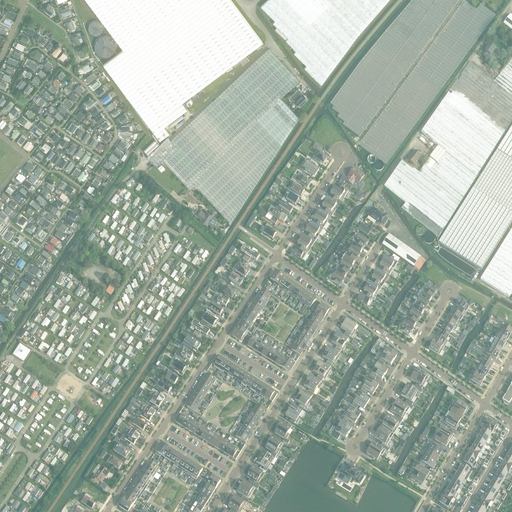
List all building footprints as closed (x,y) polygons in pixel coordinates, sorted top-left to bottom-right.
[(263,42),(231,0),(86,0),(123,50),(103,64),(160,140),(169,133),(165,126),(187,109),(182,102),(263,42)] [(267,0),(261,6),(275,21),(273,23),(288,38),(285,40),(296,51),(294,53),(307,66),(304,68),(321,85),(357,35),(358,35),(388,0),(267,0)] [(360,63),(330,104),(334,107),(332,109),(339,115),(337,117),(344,122),(342,125),(360,137),(459,0),(412,0),(379,39),(360,63)] [(358,145),(385,165),(392,156),(423,114),(453,72),(494,17),(495,15),(486,8),(480,4),(476,10),(464,1),(443,29),(403,84),(392,99),(358,145)] [(48,6),(44,11),(51,15),(54,11),(48,6)] [(69,7),(61,10),(63,16),(71,13),(69,7)] [(511,31),(511,16),(510,15),(502,24),(511,31)] [(9,27),(10,23),(9,22),(10,21),(5,19),(2,24),(9,27)] [(80,32),(71,35),(72,37),(78,35),(81,42),(83,41),(80,32)] [(38,41),(42,36),(38,33),(34,38),(38,41)] [(43,46),(48,40),(44,37),(40,43),(43,46)] [(22,51),(24,46),(18,43),(15,48),(22,51)] [(495,47),(495,48),(489,44),(482,55),(485,57),(488,53),(490,55),(491,53),(494,56),(499,50),(495,47)] [(56,57),(62,51),(57,47),(52,54),(56,57)] [(83,49),(78,51),(81,58),(86,56),(83,49)] [(230,223),(299,118),(294,113),(281,98),(299,81),(269,49),(171,141),(168,138),(147,157),(154,165),(156,166),(163,160),(187,186),(190,189),(194,185),(230,223)] [(39,61),(42,55),(36,52),(33,58),(39,61)] [(63,62),(67,56),(63,53),(59,58),(63,62)] [(421,132),(438,146),(446,152),(436,164),(429,158),(418,172),(402,159),(397,166),(392,175),(384,186),(392,193),(405,203),(401,208),(424,227),(438,238),(447,222),(501,138),(511,120),(511,58),(500,73),(491,66),(485,74),(470,61),(460,75),(461,76),(458,81),(457,80),(426,125),(421,132)] [(49,69),(52,65),(47,61),(44,65),(49,69)] [(37,65),(31,62),(28,67),(35,70),(37,65)] [(42,77),(46,73),(41,69),(37,73),(42,77)] [(86,78),(89,83),(96,78),(92,73),(86,78)] [(8,82),(10,76),(4,74),(2,79),(8,82)] [(36,85),(40,81),(35,76),(31,81),(36,85)] [(22,89),(26,83),(21,79),(17,85),(22,89)] [(93,87),(95,89),(100,85),(99,83),(97,81),(91,85),(93,87)] [(29,94),(33,89),(30,87),(30,86),(28,84),(24,91),(29,94)] [(56,90),(50,85),(47,89),(53,94),(56,90)] [(80,94),(84,89),(79,85),(75,90),(80,94)] [(98,94),(100,97),(106,92),(104,90),(102,87),(97,92),(98,94)] [(300,107),(308,99),(298,88),(290,97),(300,107)] [(51,95),(45,91),(42,96),(47,100),(51,95)] [(74,101),(78,97),(73,93),(69,97),(74,101)] [(105,104),(112,99),(108,94),(101,99),(105,104)] [(45,102),(40,98),(37,103),(42,106),(45,102)] [(9,111),(13,106),(9,103),(5,108),(9,111)] [(61,103),(57,108),(64,113),(67,109),(61,103)] [(115,107),(112,103),(107,107),(110,111),(115,107)] [(36,113),(40,108),(35,105),(32,109),(36,113)] [(99,112),(96,107),(90,111),(94,116),(99,112)] [(19,112),(15,108),(11,113),(15,117),(16,117),(17,117),(19,114),(18,113),(19,112)] [(80,119),(84,114),(80,110),(76,115),(80,119)] [(63,116),(58,112),(54,116),(60,121),(63,116)] [(104,118),(101,114),(95,119),(98,123),(104,118)] [(122,124),(129,119),(125,114),(119,119),(122,124)] [(53,119),(48,115),(44,119),(50,123),(53,119)] [(24,126),(28,120),(22,116),(18,121),(24,126)] [(40,121),(38,125),(44,130),(47,126),(40,121)] [(110,126),(106,121),(101,124),(105,129),(110,126)] [(72,133),(77,126),(73,123),(68,130),(72,133)] [(511,124),(486,166),(459,209),(439,242),(481,269),(489,257),(507,228),(511,220),(511,124)] [(16,138),(20,133),(15,130),(12,134),(12,135),(11,136),(14,139),(15,137),(16,138)] [(87,142),(91,135),(87,133),(83,139),(87,142)] [(57,142),(61,137),(55,134),(52,139),(57,142)] [(65,148),(68,142),(63,139),(60,144),(65,148)] [(96,146),(98,142),(93,139),(89,144),(94,147),(95,145),(96,146)] [(123,149),(127,144),(121,140),(118,145),(123,149)] [(155,140),(144,150),(148,154),(159,144),(155,140)] [(28,150),(32,145),(28,141),(24,146),(28,150)] [(45,142),(41,147),(45,149),(44,151),(46,153),(51,147),(45,142)] [(100,152),(105,145),(101,143),(97,149),(100,152)] [(316,151),(313,156),(323,163),(327,158),(324,156),(325,155),(323,154),(324,152),(320,150),(322,148),(315,143),(314,146),(318,149),(316,151)] [(73,153),(77,148),(72,144),(68,150),(73,153)] [(429,157),(429,158),(436,164),(446,152),(438,146),(429,157)] [(113,152),(119,156),(121,154),(122,152),(116,148),(115,150),(113,152)] [(80,158),(84,152),(80,149),(76,155),(80,158)] [(50,159),(55,153),(52,150),(47,157),(50,159)] [(407,160),(414,165),(421,155),(414,150),(407,160)] [(43,156),(38,152),(35,156),(40,160),(43,156)] [(56,164),(61,157),(57,154),(52,161),(56,164)] [(86,163),(90,157),(86,154),(81,160),(86,163)] [(62,168),(67,161),(63,159),(58,166),(62,168)] [(307,162),(304,166),(306,168),(305,170),(314,176),(318,169),(315,167),(316,164),(311,161),(309,163),(307,162)] [(70,172),(75,165),(70,162),(66,169),(70,172)] [(27,173),(33,166),(29,163),(23,170),(27,173)] [(364,176),(353,168),(348,176),(347,178),(343,176),(340,181),(343,183),(346,180),(352,185),(355,181),(358,183),(364,176)] [(99,173),(105,177),(108,173),(102,169),(99,173)] [(295,175),(292,179),(296,182),(297,181),(307,188),(311,182),(306,179),(307,177),(302,173),(299,177),(295,175)] [(21,184),(25,179),(22,176),(21,177),(19,175),(16,180),(21,184)] [(34,184),(37,180),(32,176),(29,180),(34,184)] [(98,185),(100,182),(95,179),(92,183),(97,187),(98,185)] [(29,190),(32,186),(26,182),(23,186),(29,190)] [(292,183),(289,188),(301,196),(305,191),(292,183)] [(348,191),(338,184),(336,187),(335,186),(332,190),(333,191),(333,190),(344,198),(348,191)] [(10,197),(15,190),(12,187),(10,188),(9,188),(5,193),(10,197)] [(49,194),(44,190),(41,194),(46,198),(49,194)] [(344,198),(333,190),(333,191),(330,194),(331,195),(329,197),(338,203),(342,197),(344,198)] [(115,205),(119,199),(123,202),(124,200),(116,194),(111,201),(115,205)] [(290,194),(286,200),(295,206),(299,200),(295,198),(290,194)] [(19,203),(22,199),(17,195),(14,199),(19,203)] [(44,200),(39,197),(36,201),(41,205),(44,200)] [(334,209),(338,203),(329,197),(328,199),(327,198),(324,203),(325,203),(336,210),(334,209)] [(77,203),(83,207),(85,205),(87,202),(81,198),(79,201),(77,203)] [(164,209),(168,202),(165,199),(160,207),(164,209)] [(61,209),(64,205),(58,201),(55,205),(61,209)] [(293,209),(287,205),(282,202),(279,207),(277,206),(275,208),(282,213),(284,210),(290,214),(293,209)] [(40,207),(34,203),(31,207),(36,211),(40,207)] [(336,210),(325,203),(324,203),(322,207),(321,210),(332,217),(336,210)] [(9,215),(12,211),(7,207),(5,210),(5,209),(3,211),(9,215)] [(56,216),(59,211),(54,208),(51,212),(56,216)] [(287,218),(281,214),(281,215),(276,212),(277,211),(271,208),(268,212),(273,216),(271,220),(270,221),(275,225),(276,224),(278,219),(284,223),(287,218)] [(380,224),(384,217),(376,212),(377,211),(373,208),(368,216),(380,224)] [(200,210),(197,216),(201,218),(200,220),(207,224),(208,223),(212,226),(217,218),(213,216),(215,213),(211,210),(209,213),(206,211),(205,213),(200,210)] [(332,217),(321,210),(320,212),(318,211),(315,215),(316,216),(316,215),(327,223),(332,217)] [(68,216),(75,220),(78,216),(71,211),(68,216)] [(51,222),(54,218),(49,214),(46,219),(51,222)] [(327,223),(316,215),(316,216),(314,219),(314,220),(313,222),(323,229),(327,223)] [(22,226),(26,221),(22,218),(18,223),(22,226)] [(68,226),(71,227),(72,225),(74,223),(67,219),(65,221),(64,223),(66,224),(65,224),(68,226)] [(50,225),(44,221),(41,226),(47,230),(50,225)] [(323,229),(313,222),(311,224),(308,228),(319,235),(323,229)] [(362,223),(358,228),(368,235),(372,230),(362,223)] [(266,227),(263,232),(266,235),(266,236),(269,238),(269,237),(273,239),(276,234),(270,230),(272,227),(267,224),(265,227),(266,227)] [(59,229),(65,233),(68,229),(62,225),(59,229)] [(319,235),(308,228),(305,232),(306,232),(304,235),(315,242),(319,235)] [(511,228),(502,244),(480,280),(501,293),(506,296),(509,298),(511,292),(511,228)] [(58,231),(54,235),(61,240),(63,237),(64,239),(66,236),(58,231)] [(414,267),(421,257),(389,234),(382,245),(414,267)] [(309,246),(313,240),(315,242),(304,235),(303,237),(302,236),(299,240),(300,241),(300,240),(311,248),(309,246)] [(368,242),(356,235),(352,241),(363,248),(364,246),(366,247),(368,242)] [(139,247),(143,239),(139,237),(135,245),(139,247)] [(50,243),(55,246),(57,244),(58,242),(53,238),(51,241),(50,243)] [(184,247),(188,249),(193,242),(189,240),(184,247)] [(311,248),(300,240),(300,241),(297,245),(298,245),(296,247),(307,254),(311,248)] [(362,250),(363,248),(352,241),(354,243),(351,249),(348,247),(348,248),(360,255),(360,254),(362,251),(362,250)] [(196,255),(201,246),(198,244),(193,253),(196,255)] [(45,249),(51,254),(55,249),(48,245),(47,247),(45,249)] [(259,256),(254,252),(253,253),(249,250),(249,249),(244,246),(241,250),(246,254),(243,258),(242,259),(248,263),(248,262),(251,257),(256,261),(259,256)] [(34,250),(30,247),(26,253),(30,256),(34,250)] [(307,254),(296,247),(295,249),(293,248),(291,253),(302,261),(307,254)] [(360,255),(348,248),(344,254),(355,261),(356,258),(358,259),(360,255),(360,254),(360,255)] [(137,251),(132,258),(136,261),(141,253),(137,251)] [(184,258),(189,261),(190,257),(193,259),(195,255),(187,251),(184,258)] [(354,263),(355,261),(344,254),(346,255),(343,261),(340,260),(351,267),(354,263)] [(15,256),(10,264),(13,266),(14,264),(18,259),(15,256)] [(391,259),(387,256),(385,258),(384,258),(381,262),(382,262),(393,269),(397,263),(391,259)] [(42,266),(45,261),(40,257),(37,262),(42,266)] [(311,270),(318,260),(315,258),(308,268),(311,270)] [(25,264),(20,260),(16,266),(21,269),(25,264)] [(351,267),(340,260),(336,267),(347,273),(348,271),(349,271),(351,267)] [(393,269),(382,262),(379,266),(380,267),(379,269),(389,276),(393,269)] [(240,265),(235,271),(245,278),(249,271),(241,266),(240,265)] [(409,271),(408,273),(412,275),(416,269),(408,265),(405,268),(409,271)] [(33,266),(29,272),(36,277),(40,271),(33,266)] [(346,276),(347,273),(336,267),(332,273),(343,280),(344,280),(346,276)] [(193,280),(191,279),(195,270),(191,268),(186,280),(191,283),(193,280)] [(383,280),(387,274),(389,276),(379,269),(377,271),(376,270),(373,274),(374,275),(385,282),(383,280)] [(88,276),(95,280),(98,276),(101,278),(103,276),(94,270),(92,273),(91,272),(88,276)] [(275,282),(280,275),(275,271),(270,279),(275,282)] [(10,272),(6,277),(11,280),(15,275),(10,272)] [(344,280),(343,280),(332,273),(334,274),(330,281),(339,286),(340,284),(342,285),(344,280)] [(214,274),(209,282),(213,284),(216,280),(215,280),(217,276),(214,274)] [(233,275),(232,274),(229,279),(239,286),(243,281),(237,278),(233,275)] [(27,275),(24,280),(31,284),(34,280),(27,275)] [(279,285),(284,278),(280,275),(275,282),(279,285)] [(385,282),(374,275),(371,279),(372,279),(371,281),(381,288),(385,282)] [(283,290),(289,281),(284,278),(279,285),(283,288),(282,290),(283,290)] [(70,280),(66,287),(69,289),(71,286),(75,288),(77,284),(70,280)] [(287,293),(293,284),(289,281),(283,290),(287,293)] [(381,288),(371,281),(369,284),(368,283),(365,287),(366,288),(366,287),(377,295),(381,288)] [(26,291),(29,286),(23,282),(20,287),(26,291)] [(291,296),(298,287),(293,284),(287,293),(288,292),(292,295),(291,296)] [(434,295),(437,291),(427,285),(423,292),(422,291),(432,297),(433,295),(434,295)] [(235,293),(227,287),(223,292),(232,298),(235,293)] [(296,299),(302,290),(298,287),(291,296),(296,299)] [(371,300),(375,293),(377,295),(366,287),(366,288),(363,292),(364,292),(363,294),(371,300)] [(24,292),(21,289),(20,290),(18,288),(15,293),(21,297),(24,292)] [(55,294),(58,297),(64,291),(61,288),(58,292),(57,291),(55,294)] [(163,288),(159,295),(163,298),(168,290),(163,288)] [(270,296),(262,290),(259,295),(268,301),(267,300),(270,296)] [(300,302),(306,293),(302,290),(296,299),(297,298),(301,301),(300,302)] [(431,299),(432,297),(422,291),(418,297),(429,304),(431,300),(431,299)] [(167,301),(172,303),(176,296),(171,293),(167,301)] [(305,305),(311,296),(306,293),(300,302),(305,305)] [(148,300),(147,303),(151,305),(155,297),(149,294),(146,299),(148,300)] [(367,306),(371,300),(363,294),(361,296),(360,296),(357,300),(367,306)] [(17,304),(20,299),(13,295),(10,299),(17,304)] [(68,295),(67,298),(63,296),(61,300),(67,304),(71,297),(68,295)] [(122,297),(124,304),(130,302),(127,295),(122,297)] [(229,302),(219,295),(213,303),(220,307),(221,304),(226,307),(229,302)] [(268,301),(259,295),(256,300),(265,306),(268,301)] [(309,309),(316,300),(311,296),(305,305),(309,309)] [(426,308),(429,304),(418,297),(418,298),(419,298),(416,304),(413,303),(424,310),(425,308),(426,308)] [(465,299),(462,303),(469,307),(471,308),(473,304),(465,299)] [(58,300),(54,307),(61,312),(66,305),(58,300)] [(265,306),(256,300),(253,304),(262,310),(261,309),(264,305),(265,306)] [(6,306),(11,310),(13,307),(14,305),(9,301),(7,304),(6,306)] [(117,303),(121,314),(126,312),(121,301),(117,303)] [(157,306),(152,303),(151,305),(159,311),(164,303),(161,301),(157,306)] [(469,307),(459,301),(456,305),(466,312),(469,307)] [(223,311),(210,302),(207,307),(220,316),(223,311)] [(82,303),(77,309),(84,314),(88,308),(82,303)] [(167,316),(173,310),(166,303),(163,307),(166,309),(163,312),(167,316)] [(423,312),(424,310),(413,303),(409,310),(412,311),(421,317),(423,312)] [(262,310),(253,304),(250,309),(259,315),(262,310)] [(329,309),(321,304),(318,309),(326,314),(329,309)] [(463,316),(466,312),(456,305),(453,310),(463,316)] [(11,313),(4,309),(2,312),(8,317),(11,313)] [(259,315),(250,309),(247,313),(255,318),(258,314),(259,315)] [(326,314),(318,309),(315,314),(323,319),(326,314)] [(418,321),(421,317),(409,310),(407,314),(409,315),(408,317),(406,316),(405,316),(416,323),(418,320),(418,321)] [(463,316),(453,310),(450,315),(458,320),(460,321),(463,316)] [(207,315),(203,321),(212,327),(216,321),(211,318),(213,315),(207,311),(205,314),(207,315)] [(255,318),(247,313),(244,318),(253,324),(252,323),(255,318)] [(323,319),(315,314),(312,319),(320,323),(323,319)] [(458,320),(450,315),(447,319),(456,325),(458,320)] [(79,323),(82,324),(83,322),(85,323),(88,319),(83,316),(79,323)] [(415,325),(416,323),(405,316),(402,322),(413,329),(415,325)] [(253,324),(244,318),(241,322),(250,328),(253,324)] [(320,323),(312,319),(310,323),(317,328),(320,323)] [(357,325),(346,319),(343,323),(356,331),(354,330),(357,325)] [(456,325),(447,319),(444,324),(453,329),(456,325)] [(128,329),(133,324),(130,321),(125,325),(128,329)] [(210,331),(204,328),(203,329),(199,326),(200,325),(194,321),(191,326),(196,329),(193,333),(193,334),(198,338),(198,337),(201,333),(206,336),(210,331)] [(250,328),(241,322),(238,327),(246,332),(249,328),(250,328)] [(410,333),(413,329),(402,322),(401,323),(404,324),(400,330),(408,336),(410,333)] [(317,328),(310,323),(307,328),(315,333),(317,328)] [(356,331),(343,323),(340,328),(346,332),(344,334),(349,337),(351,335),(353,336),(356,331)] [(68,331),(71,333),(76,326),(73,324),(68,331)] [(453,329),(444,324),(441,329),(450,334),(453,329)] [(30,333),(34,335),(39,327),(35,325),(30,333)] [(511,331),(511,330),(504,326),(501,331),(510,336),(511,331)] [(246,332),(238,327),(235,331),(244,337),(245,337),(243,336),(246,332)] [(315,333),(307,328),(304,332),(303,331),(302,331),(312,337),(315,333)] [(22,338),(23,335),(26,337),(29,333),(22,329),(18,336),(22,338)] [(74,340),(78,342),(84,331),(81,329),(74,340)] [(507,340),(510,336),(501,331),(499,330),(497,334),(496,335),(498,336),(498,335),(507,340)] [(244,337),(235,331),(232,336),(241,342),(244,337)] [(312,337),(302,331),(300,336),(309,342),(312,337)] [(449,336),(440,331),(437,335),(446,340),(449,336)] [(345,344),(349,338),(344,335),(343,336),(337,333),(334,338),(346,346),(346,345),(345,344)] [(31,342),(33,344),(35,340),(37,342),(40,337),(36,334),(31,342)] [(446,340),(437,335),(434,340),(445,346),(448,341),(446,340)] [(504,345),(507,340),(498,335),(498,336),(496,340),(504,345)] [(129,344),(134,338),(131,336),(128,341),(123,338),(122,339),(129,344)] [(309,342),(300,336),(297,340),(306,346),(309,342)] [(187,337),(182,344),(190,349),(191,346),(197,350),(200,345),(187,337)] [(253,349),(257,341),(253,338),(248,346),(253,349)] [(346,346),(334,338),(331,343),(336,346),(335,349),(340,352),(342,349),(343,350),(346,346)] [(496,340),(494,339),(491,344),(493,345),(501,350),(504,345),(496,340)] [(123,348),(126,343),(120,340),(116,348),(119,349),(120,347),(123,348)] [(306,346),(297,340),(294,345),(303,351),(306,346)] [(445,346),(434,340),(432,345),(442,351),(445,346)] [(257,352),(263,343),(262,344),(257,341),(253,349),(257,352)] [(43,342),(38,348),(44,352),(49,346),(43,342)] [(262,355),(267,346),(263,343),(257,352),(262,355)] [(23,362),(30,351),(20,344),(13,355),(23,362)] [(303,351),(294,345),(291,350),(300,356),(303,351)] [(442,351),(432,345),(429,349),(439,356),(442,351)] [(493,345),(490,349),(499,354),(501,350),(493,345)] [(134,358),(137,349),(129,346),(125,354),(134,358)] [(266,358),(271,350),(267,347),(268,346),(267,346),(262,355),(266,358)] [(176,353),(174,355),(185,362),(186,360),(189,362),(193,356),(188,353),(190,351),(184,347),(179,355),(176,353)] [(396,356),(391,353),(393,350),(387,347),(386,349),(384,348),(381,353),(394,361),(396,356)] [(339,354),(340,352),(335,349),(333,351),(328,348),(325,352),(337,360),(340,355),(339,354)] [(490,349),(488,348),(485,353),(496,359),(499,354),(490,349)] [(271,361),(276,353),(271,350),(266,358),(271,361)] [(337,360),(325,352),(322,357),(327,361),(326,363),(331,366),(332,364),(334,365),(337,360)] [(275,364),(280,356),(276,353),(271,361),(275,364)] [(394,361),(381,353),(378,358),(380,359),(378,362),(384,365),(385,362),(391,366),(394,361)] [(218,369),(224,360),(217,356),(212,364),(214,365),(213,367),(218,369)] [(280,366),(285,359),(280,356),(275,364),(280,366)] [(491,367),(494,362),(486,357),(483,362),(491,367)] [(175,361),(172,366),(175,369),(178,372),(179,371),(182,373),(186,368),(182,365),(179,363),(181,361),(176,358),(174,360),(175,361)] [(122,365),(128,369),(132,363),(126,359),(122,365)] [(284,369),(289,361),(285,359),(280,366),(284,369)] [(223,372),(228,363),(224,360),(218,369),(223,372)] [(289,372),(294,364),(289,361),(284,369),(289,372)] [(483,362),(481,361),(478,366),(488,372),(491,367),(483,362)] [(9,362),(4,369),(9,373),(14,365),(9,362)] [(329,369),(331,366),(326,363),(324,366),(319,362),(316,367),(328,375),(331,370),(329,369)] [(387,371),(382,367),(384,365),(378,362),(377,364),(375,363),(372,368),(385,375),(387,371)] [(228,374),(233,366),(228,363),(223,372),(223,373),(224,371),(228,374)] [(232,378),(237,369),(233,366),(228,374),(227,375),(232,378)] [(488,372),(478,366),(475,370),(475,371),(477,372),(477,371),(486,376),(488,372)] [(328,375),(316,367),(313,372),(318,375),(317,378),(322,381),(323,378),(325,379),(328,375)] [(385,375),(372,368),(369,373),(371,374),(369,376),(375,379),(376,377),(382,380),(385,375)] [(426,382),(429,377),(416,368),(412,374),(414,375),(414,374),(426,382)] [(237,380),(242,372),(237,369),(232,378),(233,377),(237,380)] [(178,380),(173,376),(174,374),(169,370),(167,373),(168,374),(165,379),(174,385),(178,380)] [(477,371),(477,372),(475,376),(474,376),(483,381),(486,376),(477,371)] [(105,383),(109,374),(106,372),(101,383),(103,384),(100,390),(105,393),(107,390),(109,392),(112,386),(105,383)] [(242,383),(247,375),(242,372),(237,380),(242,383)] [(12,386),(17,378),(9,374),(5,381),(12,386)] [(421,390),(426,382),(414,374),(414,375),(410,380),(417,384),(415,386),(421,390)] [(216,380),(207,375),(204,380),(213,385),(216,380)] [(245,387),(251,378),(247,375),(242,383),(241,384),(245,387)] [(474,376),(475,376),(473,375),(470,380),(480,386),(483,381),(474,376)] [(22,382),(24,379),(20,377),(13,387),(21,392),(25,384),(22,382)] [(320,383),(322,381),(317,378),(315,380),(310,377),(307,381),(319,389),(322,384),(320,383)] [(378,385),(373,382),(374,380),(369,377),(365,383),(363,382),(376,390),(378,385)] [(112,384),(111,386),(114,388),(118,381),(113,378),(110,382),(112,384)] [(251,388),(256,381),(251,378),(245,387),(246,387),(247,386),(251,388)] [(213,385),(204,380),(201,384),(209,389),(212,385),(213,385)] [(255,393),(260,384),(256,381),(251,388),(250,390),(255,393)] [(319,389),(307,381),(304,386),(309,390),(308,391),(313,394),(317,388),(319,389)] [(172,389),(161,382),(158,387),(164,391),(168,394),(172,389)] [(376,390),(363,382),(360,387),(362,388),(360,391),(366,394),(367,392),(373,395),(376,390)] [(209,389),(201,384),(198,389),(206,394),(209,389)] [(260,394),(265,386),(260,384),(255,393),(256,392),(260,394)] [(423,391),(421,390),(415,386),(414,389),(407,385),(404,390),(414,397),(417,391),(421,394),(423,391)] [(264,398),(269,389),(265,386),(260,394),(259,395),(264,398)] [(206,394),(198,389),(195,393),(203,398),(206,394)] [(272,402),(277,394),(269,389),(264,398),(264,399),(265,397),(272,402)] [(411,402),(414,397),(404,390),(401,396),(407,400),(405,402),(411,406),(413,403),(411,402)] [(308,402),(313,395),(307,392),(306,394),(300,391),(297,396),(310,404),(310,403),(308,402)] [(370,400),(364,397),(366,394),(360,391),(356,398),(354,397),(367,405),(370,400)] [(155,392),(152,397),(161,403),(165,398),(163,397),(160,395),(155,392)] [(203,398),(195,393),(193,398),(200,403),(203,398)] [(511,402),(511,397),(506,394),(502,401),(504,402),(503,404),(508,406),(510,402),(511,402)] [(327,407),(328,404),(324,402),(326,398),(317,395),(316,398),(322,400),(320,404),(327,407)] [(310,404),(297,396),(294,401),(300,404),(298,406),(303,410),(305,407),(307,408),(310,404)] [(152,397),(149,401),(158,408),(161,403),(152,397)] [(367,405),(354,397),(351,402),(353,403),(351,405),(357,409),(358,406),(364,409),(367,405)] [(200,403),(193,398),(190,402),(197,407),(200,403)] [(411,406),(405,402),(404,405),(396,400),(393,406),(406,414),(409,409),(412,410),(413,407),(411,406)] [(469,408),(462,405),(461,404),(462,402),(458,400),(457,402),(455,400),(452,406),(454,407),(464,413),(465,414),(469,408)] [(197,407),(190,402),(187,407),(194,412),(197,407)] [(265,410),(257,405),(254,410),(262,415),(265,410)] [(361,414),(355,411),(357,409),(351,405),(350,408),(348,407),(345,412),(358,419),(361,414)] [(145,406),(142,411),(152,418),(155,413),(154,412),(150,409),(145,406)] [(299,417),(303,411),(298,407),(297,409),(291,406),(288,410),(300,418),(301,418),(299,417)] [(406,414),(393,406),(390,411),(397,416),(396,418),(402,421),(406,414)] [(463,415),(464,413),(454,407),(451,413),(461,419),(461,418),(462,419),(464,416),(463,415)] [(79,409),(75,415),(80,419),(84,413),(79,409)] [(262,415),(254,410),(252,414),(250,414),(259,419),(262,415)] [(300,418),(288,410),(285,415),(291,419),(295,422),(297,423),(300,418)] [(142,411),(139,416),(149,422),(152,418),(142,411)] [(358,419),(345,412),(347,413),(342,420),(348,423),(349,421),(355,424),(358,419)] [(458,424),(461,419),(451,413),(447,418),(458,424)] [(66,421),(70,424),(75,417),(71,414),(66,421)] [(182,426),(188,417),(183,414),(182,416),(179,414),(174,421),(182,426)] [(259,419),(250,414),(247,418),(256,424),(259,419)] [(397,429),(402,421),(396,418),(395,420),(387,415),(384,421),(385,422),(397,429)] [(187,429),(192,422),(187,419),(188,418),(188,417),(182,426),(187,429)] [(459,425),(458,424),(447,418),(445,417),(442,423),(448,426),(456,431),(459,425)] [(256,424),(247,418),(244,423),(253,429),(256,424)] [(135,419),(132,424),(143,431),(146,426),(135,419)] [(14,429),(19,432),(23,425),(15,420),(11,427),(14,429)] [(80,420),(75,427),(78,430),(84,423),(80,420)] [(351,429),(346,426),(348,423),(342,420),(341,423),(339,422),(336,426),(349,434),(351,429)] [(498,425),(497,425),(497,424),(489,420),(486,425),(494,429),(495,430),(498,425)] [(191,432),(196,425),(192,422),(187,429),(191,432)] [(397,429),(385,422),(381,427),(394,435),(397,429)] [(253,429),(244,423),(246,424),(243,428),(251,433),(253,429)] [(281,423),(278,428),(287,434),(290,429),(286,426),(281,423)] [(196,435),(201,427),(196,425),(191,432),(196,435)] [(494,429),(486,425),(483,429),(491,434),(494,429)] [(349,434),(336,426),(333,431),(335,432),(333,435),(339,438),(340,435),(346,439),(349,434)] [(201,438),(206,429),(205,430),(201,427),(196,435),(201,438)] [(394,435),(381,427),(380,427),(378,430),(379,431),(378,432),(390,440),(394,435)] [(251,433),(243,428),(240,433),(239,432),(248,438),(251,433)] [(278,428),(275,433),(284,439),(283,441),(288,445),(289,442),(286,440),(289,435),(287,434),(278,428)] [(205,441),(211,432),(206,429),(201,438),(205,441)] [(441,429),(438,435),(449,441),(452,436),(441,429)] [(491,434),(483,429),(480,434),(489,439),(491,434)] [(130,430),(127,434),(136,441),(140,436),(130,430)] [(58,432),(54,440),(60,443),(65,436),(58,432)] [(210,444),(215,436),(210,433),(211,432),(205,441),(210,444)] [(248,438),(239,432),(236,437),(245,443),(248,438)] [(390,440),(378,432),(377,432),(374,437),(383,443),(387,446),(390,440)] [(127,434),(124,439),(133,445),(136,441),(127,434)] [(489,439),(480,434),(478,438),(486,443),(489,439)] [(449,441),(438,435),(435,440),(446,447),(449,441)] [(214,447),(219,439),(215,436),(210,444),(214,447)] [(272,438),(269,443),(280,450),(283,445),(272,438)] [(483,448),(486,443),(478,438),(475,443),(483,448)] [(219,450),(224,442),(219,439),(214,447),(219,450)] [(223,452),(228,445),(224,442),(219,450),(223,452)] [(10,443),(6,451),(10,454),(14,445),(10,443)] [(51,448),(48,452),(54,457),(60,449),(53,443),(50,447),(51,448)] [(159,457),(166,446),(161,443),(154,454),(159,457)] [(269,443),(265,448),(271,452),(270,454),(275,457),(280,450),(269,443)] [(373,443),(370,449),(380,455),(382,456),(385,451),(387,452),(389,449),(388,448),(381,445),(381,444),(380,447),(373,443)] [(475,443),(472,448),(480,453),(483,448),(475,443)] [(130,452),(123,448),(118,445),(114,451),(125,459),(130,452)] [(228,455),(234,446),(233,446),(233,447),(228,445),(223,452),(228,455)] [(431,445),(428,451),(439,457),(442,452),(435,448),(431,445)] [(165,458),(171,449),(166,446),(159,457),(160,457),(161,455),(165,458)] [(235,460),(240,452),(238,451),(238,449),(234,446),(228,455),(235,460)] [(480,453),(472,448),(469,452),(477,457),(480,453)] [(169,461),(175,452),(171,449),(165,458),(169,461)] [(380,455),(370,449),(367,454),(377,460),(380,455)] [(428,451),(426,449),(423,455),(435,463),(435,462),(436,461),(437,461),(439,458),(438,457),(439,457),(428,451)] [(45,461),(50,454),(47,452),(42,458),(45,461)] [(173,466),(180,455),(175,452),(169,461),(174,464),(173,465),(173,466)] [(263,452),(259,457),(271,465),(275,457),(270,454),(269,453),(268,455),(265,454),(263,452)] [(475,462),(477,457),(469,452),(467,457),(475,462)] [(178,468),(184,458),(180,455),(173,466),(178,468)] [(435,463),(423,455),(420,461),(426,464),(433,469),(436,463),(435,462),(435,463)] [(259,457),(256,463),(267,470),(271,465),(259,457)] [(477,463),(475,462),(467,457),(464,462),(472,467),(474,468),(477,463)] [(122,464),(113,458),(109,463),(118,469),(122,464)] [(182,471),(189,461),(184,458),(178,468),(182,471)] [(511,466),(511,463),(505,460),(502,464),(510,469),(511,466)] [(160,468),(149,461),(146,466),(156,473),(160,468)] [(187,474),(193,464),(189,461),(182,471),(187,474)] [(191,477),(198,467),(193,464),(187,474),(191,477)] [(507,474),(510,469),(502,464),(499,469),(507,474)] [(470,470),(462,465),(459,470),(469,476),(472,471),(470,470)] [(156,473),(146,466),(143,471),(153,477),(156,473)] [(429,473),(424,470),(416,466),(413,471),(426,479),(429,473)] [(106,477),(109,472),(102,467),(94,477),(93,476),(91,479),(97,484),(99,481),(100,482),(105,476),(106,477)] [(196,480),(203,470),(198,467),(191,477),(196,480)] [(253,467),(250,472),(261,479),(265,474),(253,467)] [(364,476),(355,471),(355,470),(350,467),(347,470),(344,468),(341,474),(350,479),(352,476),(356,479),(355,481),(359,484),(364,476)] [(31,468),(27,475),(31,477),(35,470),(31,468)] [(507,474),(499,469),(497,474),(505,479),(507,474)] [(469,476),(459,470),(456,475),(464,480),(466,481),(469,476)] [(153,477),(143,471),(140,475),(150,482),(151,482),(149,481),(152,477),(153,478),(153,477)] [(426,479),(413,471),(410,477),(411,477),(410,480),(414,482),(415,480),(422,484),(426,479)] [(250,472),(247,477),(250,479),(252,481),(250,483),(253,485),(257,487),(261,479),(250,472)] [(40,473),(35,480),(38,483),(43,476),(40,473)] [(505,479),(497,474),(494,478),(502,483),(505,479)] [(150,482),(140,475),(137,480),(147,486),(150,482)] [(221,481),(211,475),(208,480),(218,486),(221,481)] [(464,480),(456,475),(453,480),(461,484),(464,480)] [(502,483),(494,478),(491,483),(499,488),(502,483)] [(147,486),(137,480),(134,484),(145,491),(147,486)] [(218,486),(208,480),(205,484),(215,490),(218,486)] [(461,484),(453,480),(451,484),(459,489),(461,484)] [(244,482),(241,487),(252,494),(255,489),(257,490),(258,488),(257,487),(253,485),(252,487),(244,482)] [(499,488),(491,483),(488,488),(497,492),(499,488)] [(145,491),(134,484),(131,489),(142,495),(145,491)] [(215,490),(205,484),(202,489),(212,495),(215,490)] [(459,489),(451,484),(448,489),(456,494),(459,489)] [(18,497),(24,489),(19,486),(14,494),(18,497)] [(32,492),(29,490),(28,492),(36,497),(40,489),(37,487),(35,490),(33,489),(32,492)] [(241,487),(237,492),(249,499),(252,494),(241,487)] [(499,494),(497,492),(488,488),(486,492),(494,497),(496,498),(499,494)] [(142,495),(131,489),(128,493),(139,500),(142,495)] [(212,495),(202,489),(199,493),(209,499),(212,495)] [(456,494),(448,489),(445,493),(453,498),(456,494)] [(494,497),(486,492),(483,497),(491,502),(494,497)] [(139,500),(128,493),(125,498),(134,503),(137,499),(138,500),(139,500)] [(209,499),(199,493),(196,498),(206,504),(209,499)] [(453,498),(445,493),(442,498),(450,503),(453,498)] [(86,494),(80,502),(92,509),(93,509),(95,507),(94,506),(95,504),(90,501),(92,498),(86,494)] [(235,496),(231,502),(243,509),(246,503),(235,496)] [(13,497),(11,500),(14,502),(11,505),(16,509),(20,503),(13,497)] [(491,502),(483,497),(480,502),(488,506),(491,502)] [(134,503),(125,498),(122,502),(133,509),(131,508),(134,503)] [(206,504),(196,498),(193,502),(203,509),(206,504)] [(448,508),(450,503),(442,498),(439,503),(448,508)] [(130,511),(133,509),(122,502),(119,507),(126,511),(130,511)] [(201,511),(203,509),(193,502),(191,507),(198,511),(201,511)] [(231,502),(228,507),(232,510),(231,511),(240,511),(243,509),(231,502)] [(486,511),(488,506),(480,502),(477,506),(486,511)]
